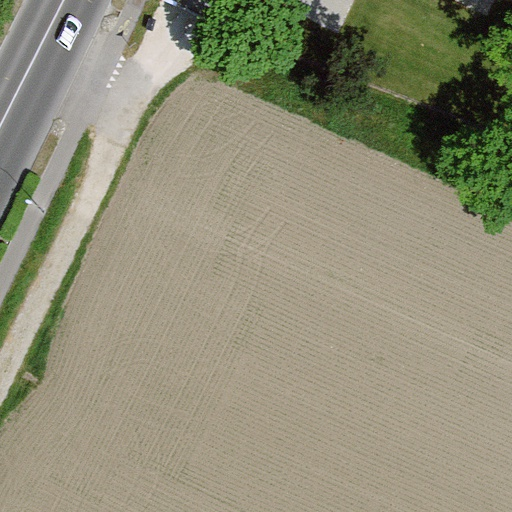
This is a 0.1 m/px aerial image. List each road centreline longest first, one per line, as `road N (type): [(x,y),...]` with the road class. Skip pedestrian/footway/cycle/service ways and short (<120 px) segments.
road 1 (track): [(41,50),(128,94),(81,222),(0,382)]
road 2 (secondary): [(0,134),(66,0)]
